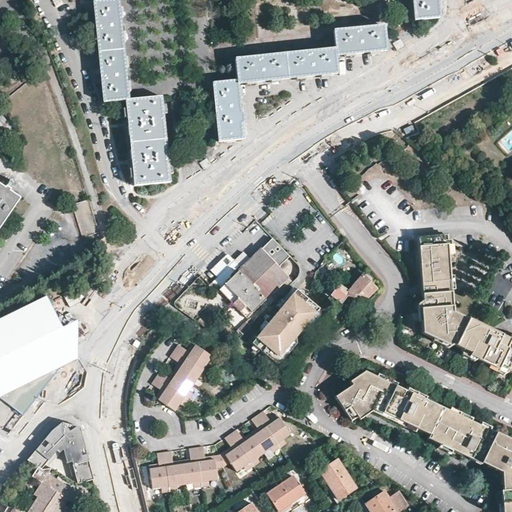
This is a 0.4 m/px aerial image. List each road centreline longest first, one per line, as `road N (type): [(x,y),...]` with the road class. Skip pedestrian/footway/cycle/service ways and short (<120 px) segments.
road 1 (residential): [(508,0),(297,127),(163,235)]
road 2 (residential): [(133,511),(113,424),(115,370),(140,313),(189,259)]
road 3 (residential): [(163,235),(118,288),(72,387),(10,453)]
road 4 (residential): [(43,0),(82,78),(115,183),(163,235)]
road 5 (residential): [(301,157),(511,47)]
road 6 (residential): [(479,511),(324,419),(306,391)]
road 7 (residential): [(380,321),(395,283),(301,157)]
road 8 (residential): [(189,259),(301,157)]
road 9 (residential): [(168,437),(210,437),(260,400),(306,391)]
road 10 (residential): [(511,411),(396,359),(380,341)]
